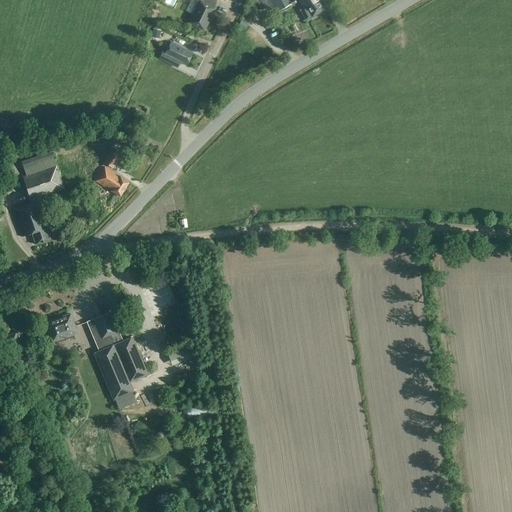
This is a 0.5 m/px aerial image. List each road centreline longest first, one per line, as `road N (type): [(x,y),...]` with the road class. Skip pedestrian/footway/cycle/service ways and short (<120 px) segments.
road 1 (track): [(106,247),(318,226),(511,233)]
road 2 (tertiary): [(188,153),(254,91),(409,0)]
road 3 (tertiary): [(0,285),(82,254),(188,153)]
road 4 (track): [(185,117),(240,0)]
